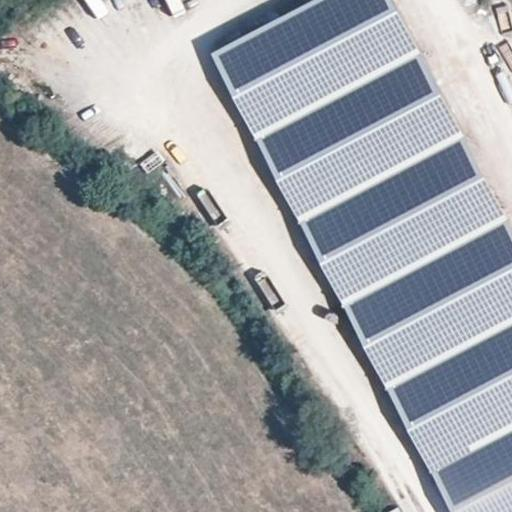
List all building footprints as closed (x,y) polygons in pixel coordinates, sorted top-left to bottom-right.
[(144,0),(129,0),(133,11),(147,7),(144,0)] [(511,511),(511,219),(396,0),(321,0),(217,55),(437,474),(479,451),(510,511),(511,511)] [(160,104),(171,57),(157,54),(146,101),(160,104)] [(175,148),(191,189),(202,184),(186,144),(175,148)] [(151,158),(140,173),(158,185),(168,170),(151,158)] [(510,511),(479,451),(437,474),(457,511),(510,511)]
